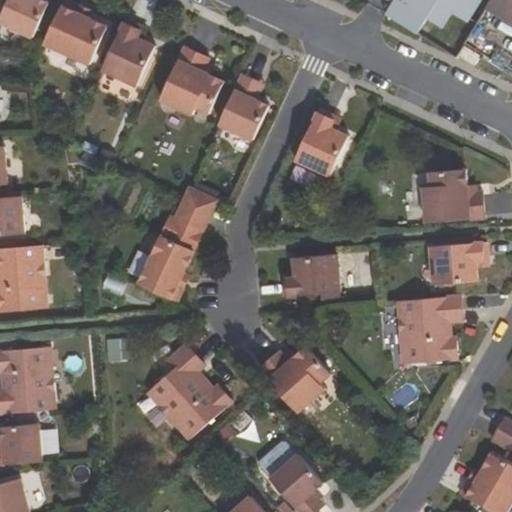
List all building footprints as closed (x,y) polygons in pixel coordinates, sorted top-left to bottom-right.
[(35,38),(52,3),(45,0),(11,0),(1,22),(35,38)] [(84,55),(96,61),(110,29),(89,20),(79,15),(82,7),(67,0),(46,47),(81,62),(84,55)] [(395,0),(386,15),(417,34),(427,17),(444,28),(454,13),(470,23),(483,0),(395,0)] [(511,0),(492,0),(482,17),(511,30),(511,0)] [(79,15),(89,20),(92,12),(82,7),(79,15)] [(145,40),(140,37),(144,28),(128,20),(103,73),(137,89),(158,46),(145,40)] [(150,30),(144,28),(140,37),(145,40),(150,30)] [(488,53),(471,43),(463,55),(480,65),(488,53)] [(188,47),(164,100),(197,117),(200,111),(212,116),(228,82),(212,75),(206,72),(210,64),(213,59),(188,47)] [(206,72),(212,75),(216,66),(210,64),(206,72)] [(215,120),(249,136),(263,104),(244,96),(252,79),(238,72),(237,72),(215,120)] [(316,103),(292,153),(327,169),(346,130),(325,120),(330,110),(316,103)] [(0,184),(11,184),(8,145),(0,145),(0,184)] [(424,171),(425,186),(418,186),(418,199),(420,223),(481,218),(480,190),(474,190),(464,191),(464,183),(463,168),(435,170),(424,171)] [(474,183),(464,183),(464,191),(474,190),(474,183)] [(171,218),(198,230),(213,197),(187,185),(171,218)] [(0,196),(0,233),(28,231),(25,194),(0,196)] [(179,270),(198,230),(171,218),(166,216),(158,234),(151,236),(147,247),(148,252),(135,281),(167,296),(179,270)] [(0,240),(0,246),(29,244),(29,238),(0,240)] [(487,255),(487,240),(429,244),(433,283),(476,279),(476,265),(475,256),(487,255)] [(0,310),(46,306),(41,243),(0,246),(0,310)] [(280,294),(336,290),(333,253),(289,256),(291,278),(279,279),(280,294)] [(475,256),(476,265),(488,264),(487,255),(475,256)] [(179,270),(167,296),(173,298),(185,273),(179,270)] [(395,298),(401,360),(452,357),(451,335),(444,336),(443,321),(442,312),(456,311),(455,293),(395,298)] [(442,312),(443,321),(457,320),(456,311),(442,312)] [(201,361),(183,342),(176,348),(162,361),(168,368),(145,389),(186,436),(229,398),(214,381),(210,385),(198,372),(196,374),(192,369),(194,367),(201,361)] [(321,385),(316,379),(326,370),(302,343),(285,359),(275,348),(255,366),(294,409),(321,385)] [(0,411),(53,407),(49,346),(0,349),(0,390),(0,395),(0,394),(0,411)] [(511,423),(505,419),(500,427),(511,433),(511,432),(511,423)] [(0,462),(39,459),(37,423),(0,425),(0,462)] [(511,452),(511,432),(511,433),(500,427),(492,441),(511,452)] [(322,479),(287,437),(256,463),(297,511),(309,511),(317,506),(306,493),(311,488),(322,479)] [(511,468),(492,457),(486,466),(476,483),(469,479),(460,495),(488,511),(508,511),(511,506),(511,468)] [(476,483),(486,466),(479,462),(469,479),(476,483)] [(0,511),(32,511),(22,476),(0,481),(0,511)] [(317,506),(322,501),(311,488),(306,493),(317,506)] [(261,511),(246,494),(226,511),(261,511)]
